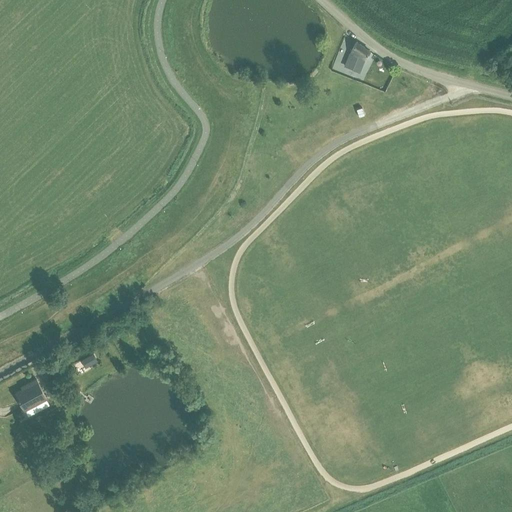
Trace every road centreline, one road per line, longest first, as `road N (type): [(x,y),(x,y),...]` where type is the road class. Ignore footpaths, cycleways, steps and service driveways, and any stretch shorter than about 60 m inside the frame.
road 1 (unclassified): [(461,83),(455,94),(329,149),(249,228),(198,264)]
road 2 (unclassified): [(461,83),(377,48),(322,0)]
